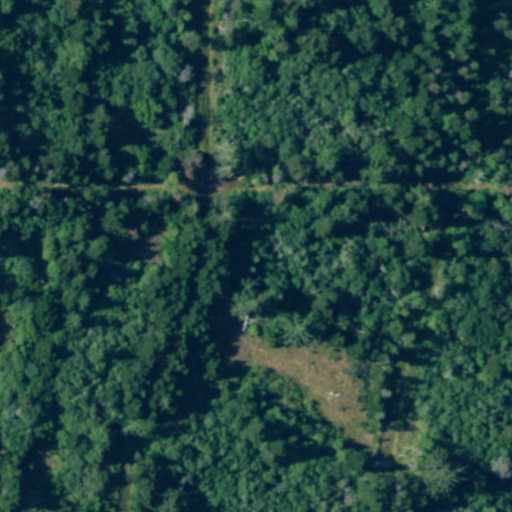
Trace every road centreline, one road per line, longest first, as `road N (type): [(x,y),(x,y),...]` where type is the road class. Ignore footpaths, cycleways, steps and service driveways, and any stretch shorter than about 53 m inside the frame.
road 1 (residential): [(127,511),(147,387),(202,260),(206,0)]
road 2 (residential): [(381,511),(399,375),(446,205),(446,0)]
road 3 (residential): [(0,187),(511,183)]
